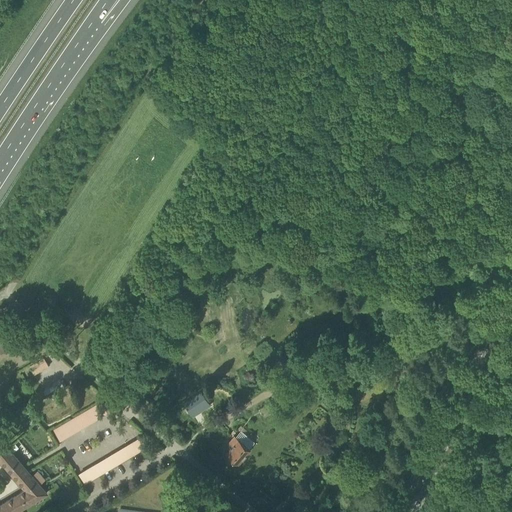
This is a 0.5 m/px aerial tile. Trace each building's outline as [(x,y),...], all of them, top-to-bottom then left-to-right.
[(45,359),(30,367),(34,373),(48,365),(45,359)] [(201,391),(184,403),(193,416),(210,405),(201,391)] [(270,403),(275,412),(284,407),(279,399),(270,403)] [(106,411),(100,401),(94,404),(101,414),(106,411)] [(101,414),(94,404),(89,407),(95,417),(101,414)] [(95,417),(89,407),(84,410),(90,421),(95,417)] [(90,421),(84,410),(78,414),(84,424),(90,421)] [(84,424),(78,414),(73,417),(79,427),(84,424)] [(79,427),(73,417),(67,420),(73,430),(79,427)] [(73,430),(67,420),(62,423),(68,433),(73,430)] [(68,433),(62,423),(56,426),(62,437),(68,433)] [(235,436),(234,435),(228,442),(232,445),(225,452),(238,463),(250,449),(249,448),(254,442),(241,430),(235,436)] [(146,446),(140,436),(134,439),(140,450),(146,446)] [(140,450),(134,439),(129,443),(135,453),(140,450)] [(135,453),(129,443),(123,446),(130,456),(135,453)] [(0,451),(0,456),(13,472),(14,472),(24,465),(25,465),(8,445),(0,451)] [(130,456),(123,446),(118,449),(124,459),(130,456)] [(124,459),(118,449),(113,452),(119,463),(124,459)] [(119,463),(113,452),(107,455),(113,466),(119,463)] [(113,466),(107,455),(102,459),(108,469),(113,466)] [(108,469),(102,459),(96,462),(103,472),(108,469)] [(103,472),(96,462),(91,465),(97,475),(103,472)] [(97,475),(91,465),(82,471),(88,481),(97,475)] [(16,476),(27,488),(27,487),(31,492),(42,485),(43,485),(28,468),(28,469),(18,476),(17,475),(16,476)] [(31,492),(27,488),(15,495),(22,506),(48,491),(43,485),(42,485),(31,492)] [(15,495),(0,503),(0,511),(12,511),(22,506),(15,495)]
